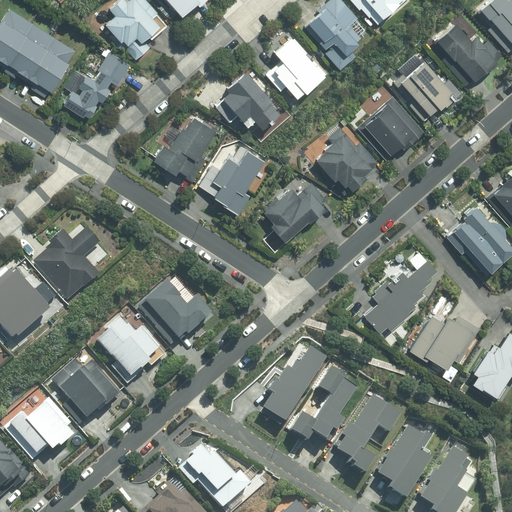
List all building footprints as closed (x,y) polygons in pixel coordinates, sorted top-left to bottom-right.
[(120,0),(111,9),(118,16),(110,23),(113,26),(109,31),(136,59),(152,45),(148,40),(162,25),(157,20),(161,17),(146,0),(135,0),(131,5),(126,0),(120,0)] [(169,0),(183,15),(198,1),(201,5),(206,0),(169,0)] [(360,17),(343,0),(328,0),(319,9),(322,11),(308,24),(328,45),(323,50),(342,71),(358,55),(354,51),(362,43),(348,29),(360,17)] [(351,0),(368,19),(372,16),(379,24),(407,0),(351,0)] [(511,0),(489,0),(478,10),(511,51),(511,0)] [(74,50),(10,11),(0,27),(0,59),(50,90),(74,50)] [(457,24),(434,43),(469,87),(508,56),(491,36),(484,42),(478,34),(470,40),(457,24)] [(278,60),(265,71),(279,89),(283,86),(292,98),(323,73),(313,62),(307,66),(299,56),(303,54),(291,39),(273,53),(278,60)] [(402,72),(390,82),(423,124),(462,93),(448,75),(443,79),(435,69),(440,65),(425,45),(418,51),(425,60),(405,76),(402,72)] [(129,62),(110,51),(97,72),(101,75),(97,79),(88,74),(82,83),(87,87),(82,95),(74,90),(66,105),(82,115),(84,112),(88,114),(99,94),(105,98),(111,88),(108,86),(112,81),(117,84),(129,62)] [(230,93),(215,104),(233,128),(244,120),(249,126),(257,119),(264,127),(279,116),(247,74),(227,89),(230,93)] [(392,96),(357,126),(387,160),(406,144),(409,148),(426,134),(392,96)] [(201,156),(218,127),(196,114),(188,127),(182,126),(169,147),(165,145),(156,159),(194,181),(207,160),(201,156)] [(356,147),(341,129),(332,137),(335,141),(326,149),(328,152),(319,160),(336,179),(339,176),(346,184),(349,182),(355,190),(370,177),(367,174),(379,163),(361,143),(356,147)] [(248,191),(267,161),(249,150),(247,153),(241,149),(235,159),(230,156),(222,168),(211,161),(196,186),(241,213),(252,194),(248,191)] [(511,171),(486,193),(511,222),(511,171)] [(288,243),(327,209),(321,203),(327,198),(313,183),(301,194),(294,187),(279,200),(276,196),(263,208),(276,222),(271,224),(288,243)] [(462,248),(481,270),(507,248),(469,204),(456,216),(459,220),(441,235),(456,253),(462,248)] [(101,243),(88,228),(73,241),(66,234),(34,260),(68,300),(100,273),(86,257),(101,243)] [(404,262),(411,270),(403,276),(397,269),(366,296),(372,303),(359,315),(374,332),(380,327),(384,331),(411,307),(408,303),(416,296),(415,294),(429,281),(426,277),(432,272),(422,260),(415,253),(404,262)] [(19,268),(0,285),(0,325),(14,341),(53,306),(19,268)] [(199,297),(189,305),(168,281),(139,306),(173,345),(187,333),(190,336),(215,316),(199,297)] [(454,364),(475,328),(453,315),(449,321),(439,315),(435,323),(423,316),(403,350),(438,371),(445,359),(454,364)] [(161,347),(142,326),(135,333),(122,318),(97,340),(117,363),(113,367),(128,384),(164,351),(160,348),(161,347)] [(511,374),(511,334),(502,329),(488,354),(480,349),(466,373),(470,375),(465,385),(489,399),(504,373),(510,377),(511,374)] [(272,411),(289,421),(328,358),(309,346),(289,379),(283,376),(265,405),(273,410),(272,411)] [(84,370),(76,360),(51,380),(68,400),(70,398),(89,420),(121,392),(94,362),(84,370)] [(330,393),(316,418),(306,413),(295,431),(312,441),(318,431),(331,438),(359,388),(346,381),(348,378),(331,368),(320,387),(330,393)] [(346,461),(366,471),(375,453),(363,447),(376,426),(388,433),(400,411),(389,404),(373,394),(339,450),(349,456),(346,461)] [(22,412),(4,429),(33,460),(48,447),(54,454),(75,434),(45,403),(28,419),(22,412)] [(392,485),(408,494),(438,444),(422,435),(408,426),(381,471),(396,480),(392,485)] [(0,489),(11,481),(18,488),(31,475),(12,455),(0,441),(0,489)] [(436,510),(439,511),(459,511),(479,478),(471,473),(478,459),(452,445),(423,497),(438,505),(436,510)] [(211,446),(187,468),(223,507),(247,485),(211,446)] [(204,511),(180,485),(149,511),(204,511)] [(309,511),(296,496),(277,511),(309,511)]
